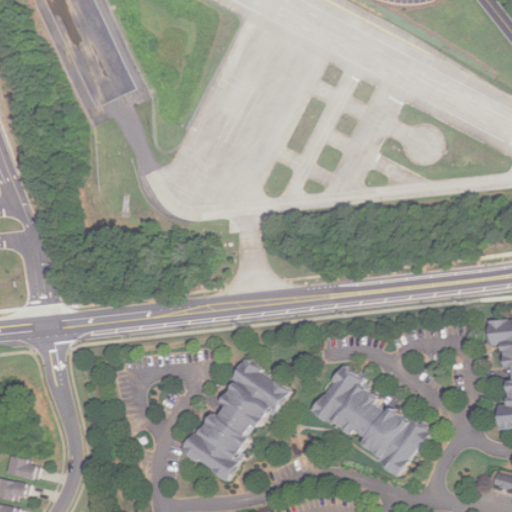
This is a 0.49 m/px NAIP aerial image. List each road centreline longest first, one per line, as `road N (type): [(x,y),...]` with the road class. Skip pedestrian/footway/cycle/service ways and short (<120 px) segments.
road 1 (residential): [(511,505),(409,492),(339,467),(241,495),(162,504)]
road 2 (residential): [(269,0),(511,126)]
road 3 (tertiary): [(260,304),(511,274)]
road 4 (residential): [(188,212),(293,12)]
road 5 (tertiary): [(47,325),(260,304)]
road 6 (residential): [(47,325),(78,465),(59,511)]
